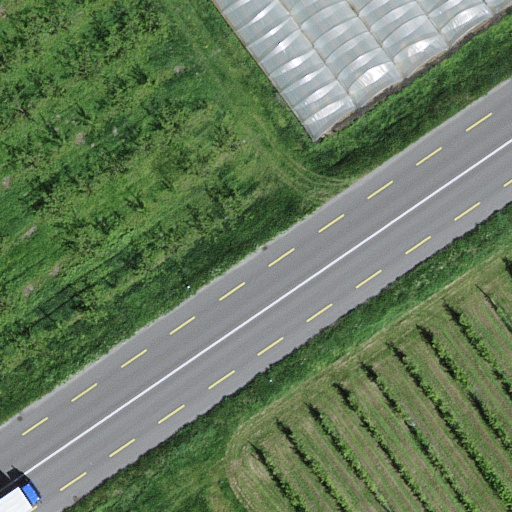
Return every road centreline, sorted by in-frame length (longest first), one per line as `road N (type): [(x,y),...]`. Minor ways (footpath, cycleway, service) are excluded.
road 1 (primary): [(511,115),(0,466)]
road 2 (primary): [(0,505),(511,160)]
